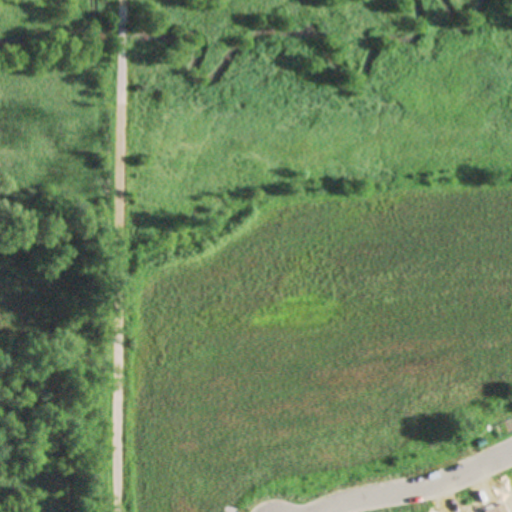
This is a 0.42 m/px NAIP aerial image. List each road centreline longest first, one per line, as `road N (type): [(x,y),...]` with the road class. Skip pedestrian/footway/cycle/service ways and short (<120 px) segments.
road 1 (residential): [(121,511),(120,41)]
road 2 (residential): [(326,511),(437,486),(511,453)]
